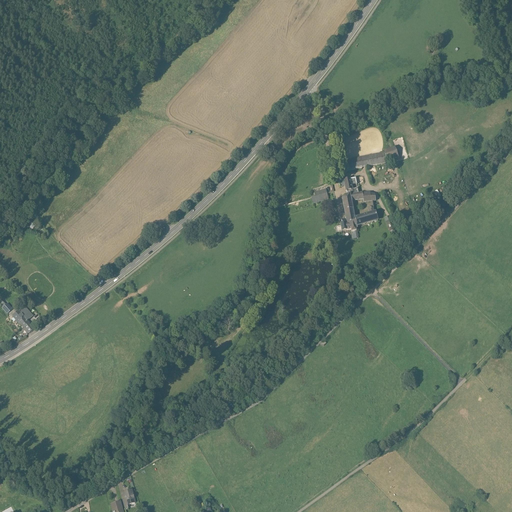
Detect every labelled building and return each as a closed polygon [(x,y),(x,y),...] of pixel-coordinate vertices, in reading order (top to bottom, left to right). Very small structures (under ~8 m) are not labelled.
[(394,149),(385,152),(387,159),(397,156),(394,149)] [(385,152),(345,162),(347,172),(386,162),(385,159),(387,159),(385,152)] [(342,199),(342,201),(342,202),(351,200),(351,202),(363,200),(363,203),(375,201),(374,196),(370,194),(362,194),(362,193),(358,193),(357,190),(352,191),(351,186),(356,184),(355,179),(350,180),(344,181),(344,182),(339,182),(338,182),(338,183),(339,188),(339,189),(340,188),(345,187),(345,188),(346,191),(347,196),(345,197),(342,199)] [(314,196),(310,197),(312,204),(328,199),(325,189),(313,193),(314,196)] [(351,200),(342,202),(345,216),(344,217),(345,219),(346,219),(347,224),(341,225),(341,226),(335,227),(336,233),(342,232),(342,231),(351,230),(351,232),(356,231),(356,229),(357,229),(356,226),(355,219),(354,217),(355,217),(354,215),(351,202),(351,200)] [(358,218),(355,219),(356,226),(377,220),(375,213),(374,213),(373,207),(372,207),(372,208),(368,209),(369,213),(367,213),(367,215),(362,217),(361,215),(359,215),(359,216),(358,216),(358,218)] [(2,308),(7,315),(12,310),(7,304),(2,308)] [(33,317),(25,308),(13,317),(19,324),(19,323),(29,335),(34,330),(27,322),(33,317)] [(133,496),(132,491),(124,494),(125,500),(126,499),(127,505),(135,503),(134,499),(134,496),(133,496)] [(122,511),(120,503),(111,505),(113,511),(122,511)]
